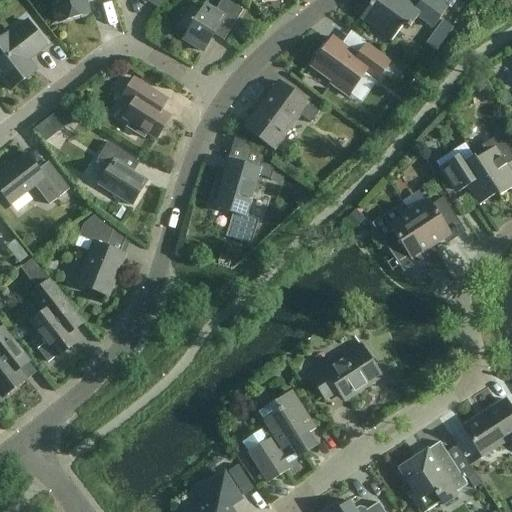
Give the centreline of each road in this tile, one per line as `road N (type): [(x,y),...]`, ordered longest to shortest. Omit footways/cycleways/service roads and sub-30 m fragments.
road 1 (residential): [(292,511),(288,505),(481,378),(458,287),(511,231)]
road 2 (residential): [(21,439),(93,385),(146,299),(219,102)]
road 3 (residential): [(0,139),(107,55),(145,50),(219,102)]
road 4 (residential): [(219,102),(259,53),(334,0)]
